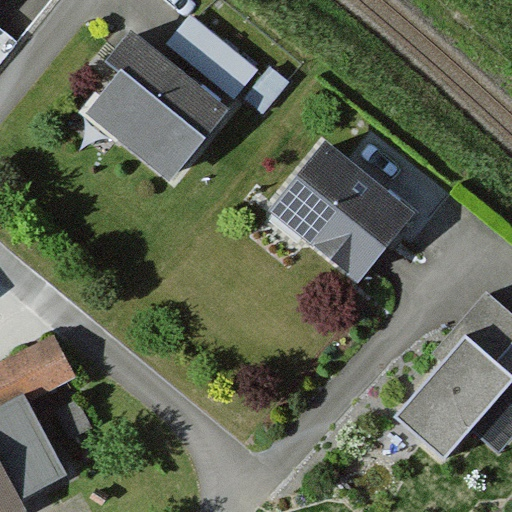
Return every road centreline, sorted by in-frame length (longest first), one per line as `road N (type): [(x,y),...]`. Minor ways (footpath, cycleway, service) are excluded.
road 1 (residential): [(260,490),(0,248)]
road 2 (residential): [(260,490),(446,245)]
